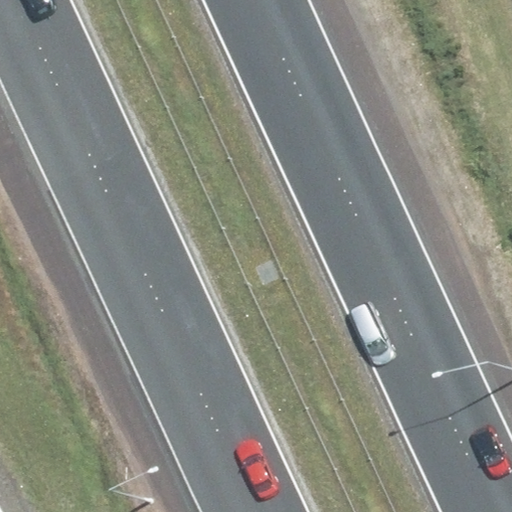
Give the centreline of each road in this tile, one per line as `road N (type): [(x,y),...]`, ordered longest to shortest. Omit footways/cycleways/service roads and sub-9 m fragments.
road 1 (motorway): [(257,511),(18,0)]
road 2 (motorway): [(257,0),(494,511)]
